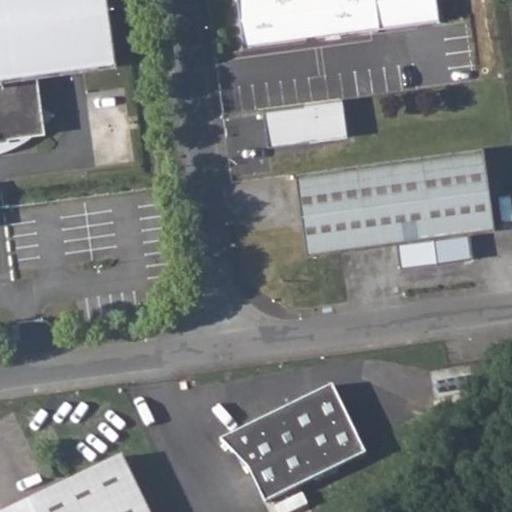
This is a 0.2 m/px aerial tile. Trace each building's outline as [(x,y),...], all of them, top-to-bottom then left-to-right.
[(103,0),(0,0),(0,143),(7,143),(7,139),(43,134),(35,76),(113,65),(103,0)] [(373,0),(235,0),(242,46),(377,27),(373,0)] [(270,144),(351,136),(347,99),(267,107),(270,144)] [(355,164),(292,172),(302,254),(366,246),(392,242),(395,269),(432,264),(469,260),(466,233),(491,229),(481,147),(418,155),(355,164)] [(330,388),(219,441),(227,449),(234,445),(262,505),(363,457),(330,388)] [(145,511),(120,458),(6,511),(145,511)]
